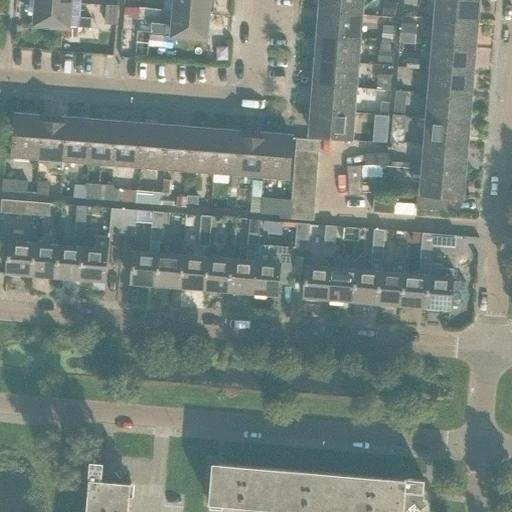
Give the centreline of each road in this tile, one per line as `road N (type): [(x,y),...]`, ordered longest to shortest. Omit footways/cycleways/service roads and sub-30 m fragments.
road 1 (residential): [(489,350),(0,310)]
road 2 (unclassified): [(480,444),(0,402)]
road 3 (residential): [(265,0),(251,96),(0,78)]
road 4 (residential): [(489,350),(511,91)]
